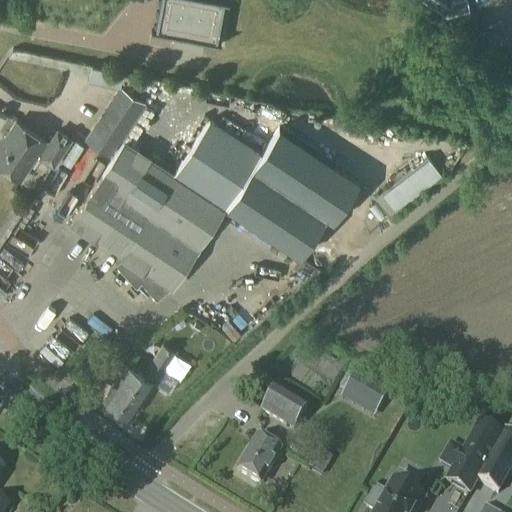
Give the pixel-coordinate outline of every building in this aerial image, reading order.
[(229,1),(224,0),(157,0),(152,29),(151,29),(151,30),(221,43),(221,42),(219,41),(227,2),(228,2),(229,1)] [(470,10),(467,0),(456,0),(451,1),(452,6),(448,7),(438,0),(423,0),(447,16),(470,10)] [(300,50),(330,52),(332,23),(302,21),(300,50)] [(397,59),(361,57),(362,42),(338,41),(337,67),(355,67),(355,79),(396,81),(397,59)] [(110,155),(146,101),(119,84),(84,137),(110,155)] [(49,142),(46,140),(46,139),(15,119),(0,142),(0,165),(20,178),(36,154),(53,165),(70,138),(57,129),(49,142)] [(175,173),(224,206),(259,152),(210,120),(175,173)] [(166,136),(166,122),(143,122),(143,137),(166,136)] [(259,152),(224,206),(299,253),(324,212),(331,217),(358,176),(278,123),(259,152)] [(121,253),(175,173),(124,139),(71,220),(121,253)] [(427,155),(375,196),(389,214),(441,173),(427,155)] [(171,286),(224,206),(175,173),(121,253),(124,255),(114,263),(135,286),(140,281),(156,299),(171,286)] [(45,262),(55,242),(48,239),(38,258),(45,262)] [(0,285),(10,274),(0,264),(0,285)] [(208,280),(202,289),(218,300),(224,290),(208,280)] [(238,305),(252,311),(257,298),(243,292),(238,305)] [(225,333),(238,323),(225,307),(213,316),(225,333)] [(155,381),(175,351),(162,342),(141,372),(126,362),(103,397),(130,416),(154,381),(155,381)] [(183,379),(200,365),(194,357),(177,371),(183,379)] [(356,372),(345,392),(376,410),(388,390),(356,372)] [(292,431),(306,407),(274,388),(260,412),(292,431)] [(444,483),(468,496),(475,483),(501,439),(500,439),(479,426),(444,483)] [(501,439),(475,483),(496,495),(511,468),(511,437),(504,433),(500,439),(501,439)] [(259,487),(280,452),(255,438),(235,472),(259,487)] [(0,511),(5,511),(12,502),(0,494),(0,471),(0,511)] [(374,492),(364,509),(369,511),(416,511),(423,501),(409,493),(414,485),(398,476),(393,484),(391,483),(383,497),(374,492)]
